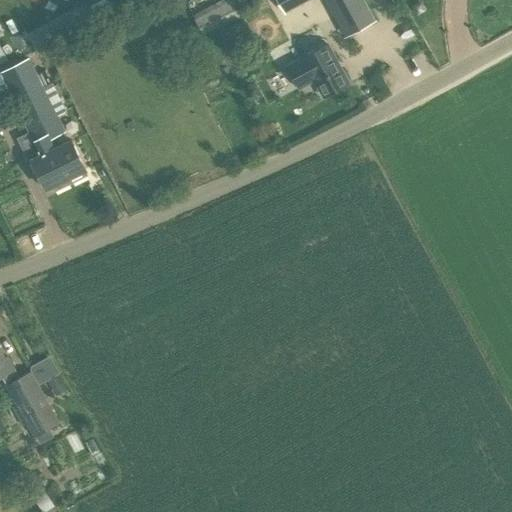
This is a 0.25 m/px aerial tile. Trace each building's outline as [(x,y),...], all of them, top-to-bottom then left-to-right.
[(235,0),(226,0),(196,15),(205,33),(242,15),(235,0)] [(374,19),(364,0),(281,0),(284,4),(291,0),(327,0),(346,34),(374,19)] [(330,43),(287,65),(299,88),(319,77),(315,69),(312,70),(308,62),(333,49),(330,43)] [(319,77),(299,88),(300,90),(314,83),(323,99),(351,84),(333,49),(308,62),(312,70),(315,69),(319,77)] [(30,58),(0,73),(0,96),(10,92),(39,155),(31,160),(45,188),(52,185),(55,190),(80,179),(77,173),(85,169),(72,140),(64,144),(59,135),(66,132),(57,113),(65,109),(58,95),(50,99),(30,58)] [(0,375),(3,374),(19,403),(14,406),(24,425),(29,422),(41,443),(53,436),(48,427),(57,422),(30,372),(20,378),(7,355),(5,357),(0,348),(0,375)] [(68,389),(59,374),(49,380),(57,395),(68,389)]
